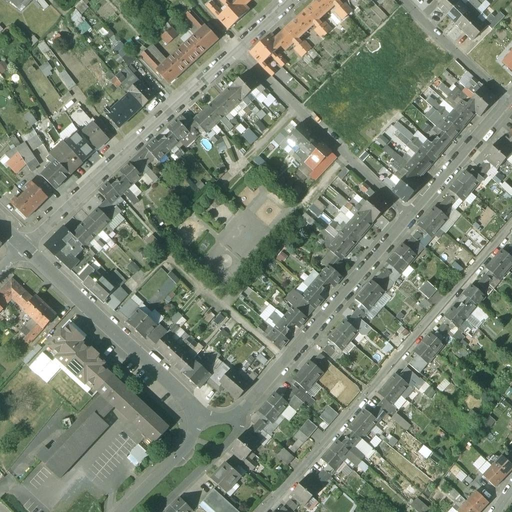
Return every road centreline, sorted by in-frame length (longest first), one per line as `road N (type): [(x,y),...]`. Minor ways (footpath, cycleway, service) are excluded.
road 1 (residential): [(261,511),(511,226)]
road 2 (residential): [(23,248),(237,52)]
road 3 (residential): [(411,216),(235,420)]
road 4 (residential): [(23,248),(197,418)]
road 5 (residential): [(411,216),(237,52)]
road 6 (residential): [(402,0),(508,104)]
road 7 (residential): [(508,104),(411,216)]
road 8 (residential): [(235,420),(234,438),(160,511)]
road 9 (residential): [(122,511),(181,452),(197,418)]
